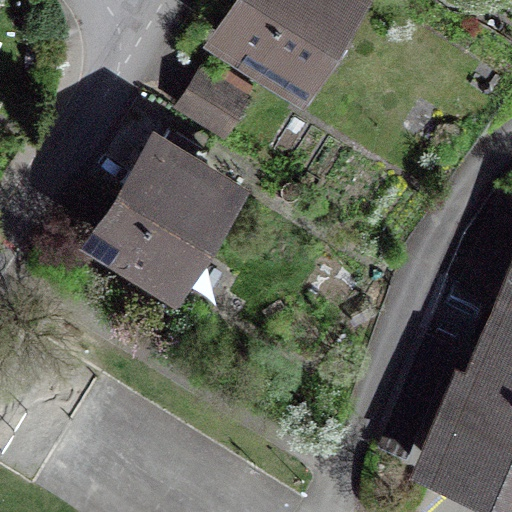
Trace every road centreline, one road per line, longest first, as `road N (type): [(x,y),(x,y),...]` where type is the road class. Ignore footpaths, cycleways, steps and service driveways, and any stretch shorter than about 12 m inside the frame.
road 1 (residential): [(339,511),(423,253),(489,154),(511,141)]
road 2 (residential): [(0,265),(140,42)]
